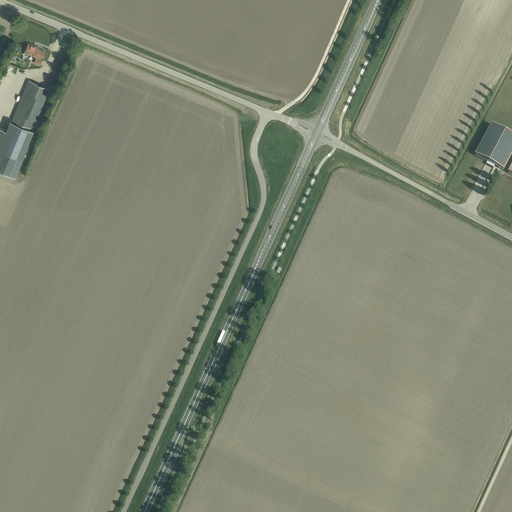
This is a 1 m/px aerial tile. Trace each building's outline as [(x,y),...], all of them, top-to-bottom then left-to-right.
[(28,44),(25,51),(24,54),(24,55),(27,56),(28,56),(29,54),(36,57),(34,62),(40,65),(41,61),(39,60),(41,56),(43,57),(45,52),(38,49),(39,48),(28,44)] [(12,119),(13,119),(33,128),(49,89),(28,81),(12,119)] [(32,129),(33,128),(13,119),(12,121),(10,121),(6,130),(0,127),(0,170),(15,176),(21,160),(34,130),(32,129)] [(503,170),(511,153),(511,135),(491,124),(474,155),(503,170)] [(501,211),(511,188),(511,184),(498,209),(501,211)]
